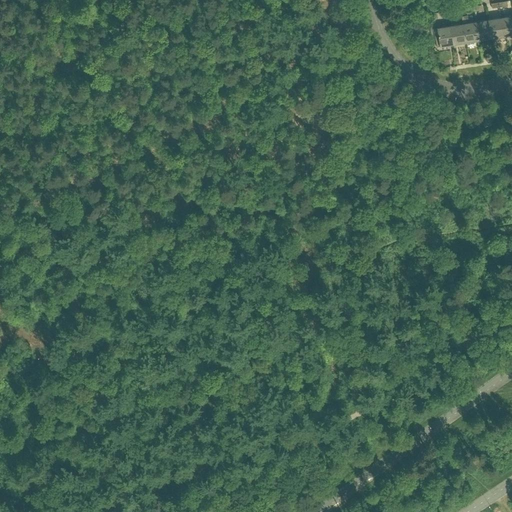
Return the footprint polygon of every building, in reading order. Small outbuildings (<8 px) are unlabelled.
[(479,41),(475,21),(468,22),(468,21),(466,15),(461,16),(462,23),(463,23),(466,43),(479,41)] [(504,36),(511,35),(511,15),(501,17),(504,36)] [(491,39),(504,36),(501,17),(488,19),(491,39)] [(479,41),(491,39),(488,19),(475,21),(479,41)] [(453,45),(466,43),(463,23),(462,23),(450,25),(453,45)] [(437,47),(453,45),(450,25),(437,27),(438,35),(435,36),(437,47)]
